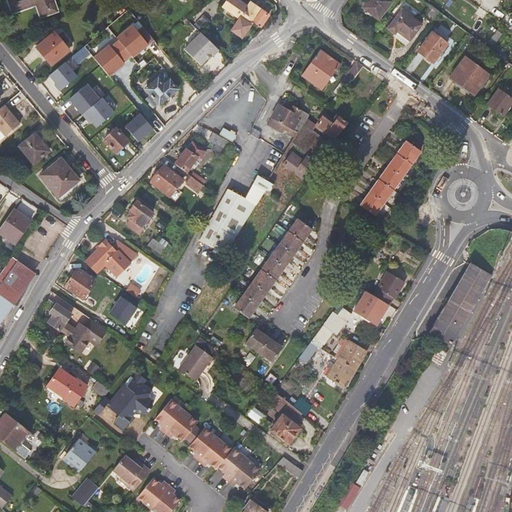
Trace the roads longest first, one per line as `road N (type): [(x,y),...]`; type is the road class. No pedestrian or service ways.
road 1 (secondary): [(292,511),(473,217)]
road 2 (residential): [(411,91),(335,194),(318,273),(287,319)]
road 3 (residential): [(313,16),(256,55),(117,189)]
road 4 (residential): [(117,189),(0,50)]
road 5 (residential): [(78,228),(0,364)]
road 6 (secondary): [(411,91),(313,16)]
